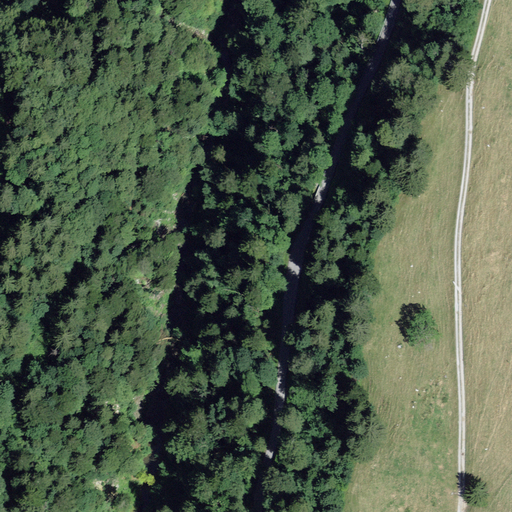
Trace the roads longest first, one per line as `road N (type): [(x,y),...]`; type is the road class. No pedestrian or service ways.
road 1 (unclassified): [(398,0),(303,243),(280,417),(258,511)]
road 2 (track): [(460,511),(460,234),(476,55),(491,0)]
road 3 (track): [(76,239),(75,281),(0,445)]
